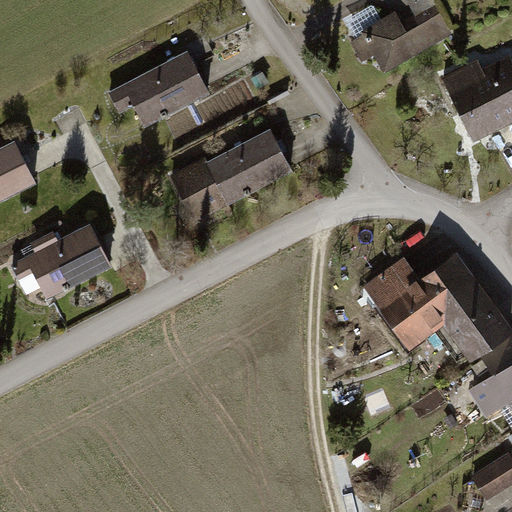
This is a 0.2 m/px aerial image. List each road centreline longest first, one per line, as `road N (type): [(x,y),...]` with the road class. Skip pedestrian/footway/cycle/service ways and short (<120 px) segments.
road 1 (residential): [(0,381),(379,195)]
road 2 (track): [(340,511),(316,384),(327,215)]
road 3 (residential): [(379,195),(252,0)]
